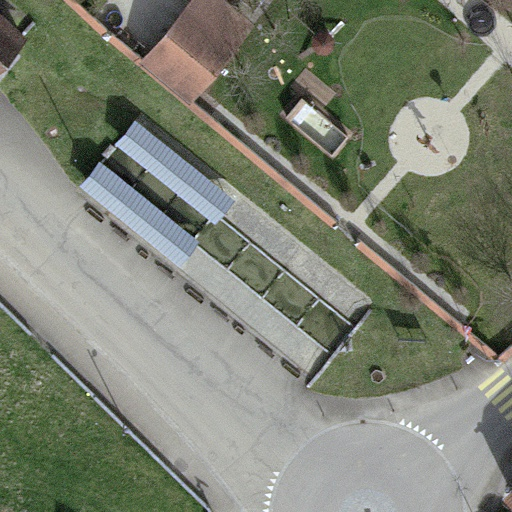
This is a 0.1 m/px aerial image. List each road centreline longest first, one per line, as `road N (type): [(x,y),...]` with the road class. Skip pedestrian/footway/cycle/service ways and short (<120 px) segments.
road 1 (residential): [(311,476),(203,400),(0,219)]
road 2 (tertiary): [(421,482),(398,460),(368,451),(337,457),(311,476)]
road 3 (tertiary): [(421,482),(511,394)]
